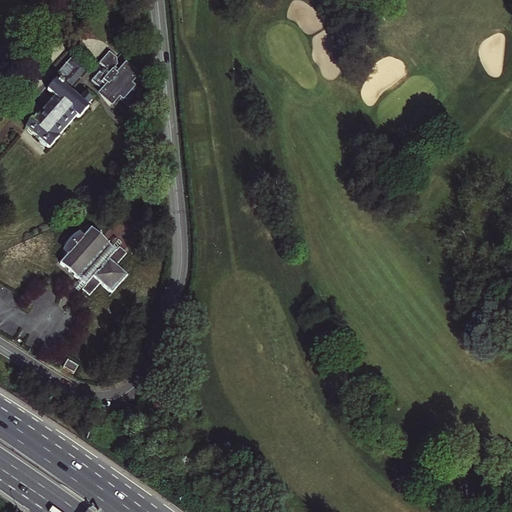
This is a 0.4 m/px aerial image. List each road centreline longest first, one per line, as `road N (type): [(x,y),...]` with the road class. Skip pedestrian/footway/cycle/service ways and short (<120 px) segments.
road 1 (residential): [(156,0),(181,243),(174,295),(140,379),(115,398),(85,396),(0,345)]
road 2 (motorway): [(128,511),(0,421)]
